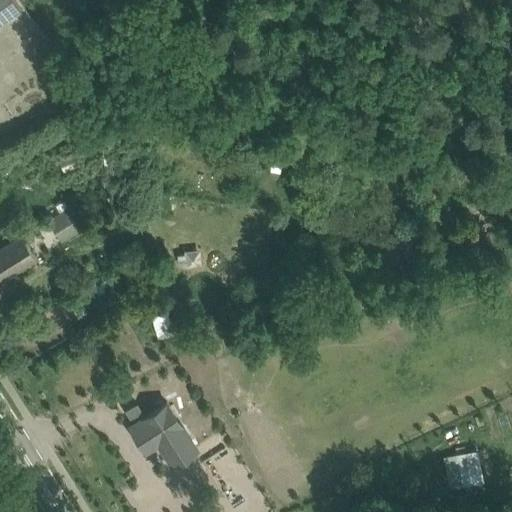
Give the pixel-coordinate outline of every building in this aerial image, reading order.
[(0,0),(0,22),(21,8),(15,0),(0,0)] [(110,134),(99,135),(100,167),(111,167),(110,134)] [(76,152),(57,158),(61,171),(80,164),(76,152)] [(5,165),(0,168),(0,182),(11,176),(5,165)] [(118,177),(106,178),(109,209),(121,208),(118,177)] [(70,205),(48,219),(62,241),(71,235),(76,242),(88,234),(70,205)] [(23,235),(29,244),(38,238),(32,229),(23,235)] [(0,245),(0,289),(2,289),(0,286),(0,276),(35,253),(21,231),(0,245)] [(173,308),(153,313),(159,335),(179,330),(173,308)] [(144,378),(106,401),(121,425),(134,416),(149,440),(172,425),(144,378)] [(454,450),(458,475),(460,486),(483,482),(481,471),(477,446),(454,450)]
